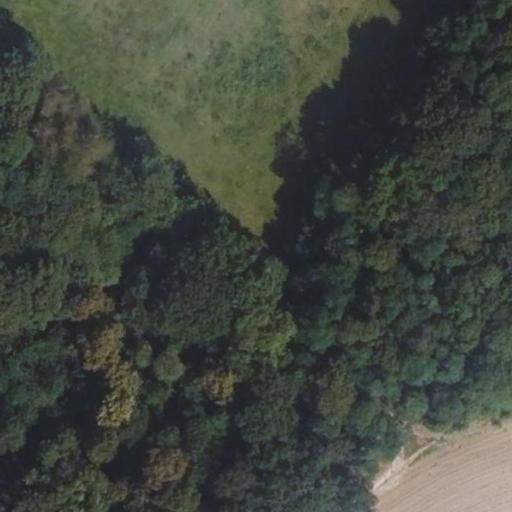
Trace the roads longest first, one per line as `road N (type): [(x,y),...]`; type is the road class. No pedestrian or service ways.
road 1 (track): [(0,121),(409,442)]
road 2 (track): [(511,380),(409,442)]
